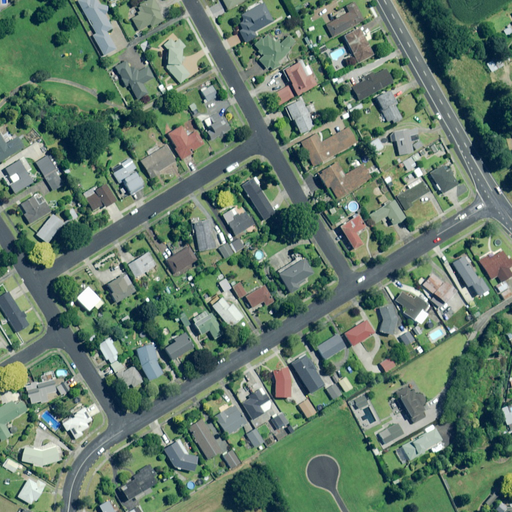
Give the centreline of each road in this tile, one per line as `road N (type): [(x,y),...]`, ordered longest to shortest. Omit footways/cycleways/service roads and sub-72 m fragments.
road 1 (residential): [(33,285),(265,138)]
road 2 (residential): [(124,431),(352,287)]
road 3 (tertiary): [(384,0),(496,200)]
road 4 (residential): [(265,138),(352,287)]
road 5 (residential): [(352,287),(496,200)]
road 6 (residential): [(188,0),(265,138)]
